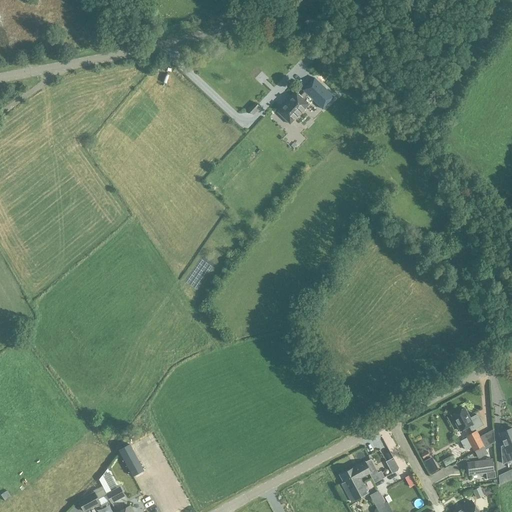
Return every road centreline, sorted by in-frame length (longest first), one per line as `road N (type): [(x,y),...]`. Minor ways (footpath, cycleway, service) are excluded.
road 1 (unclassified): [(221,511),(511,354)]
road 2 (unclassified): [(64,65),(166,44),(305,0)]
